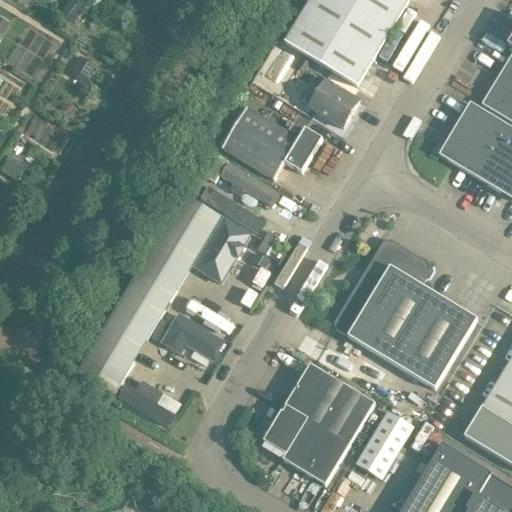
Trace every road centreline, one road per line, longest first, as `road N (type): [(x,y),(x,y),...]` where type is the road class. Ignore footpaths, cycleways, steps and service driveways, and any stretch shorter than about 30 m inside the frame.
road 1 (unclassified): [(292,511),(218,466),(226,422),(374,175)]
road 2 (unclassified): [(374,175),(474,0)]
road 3 (unclassified): [(511,257),(374,175)]
